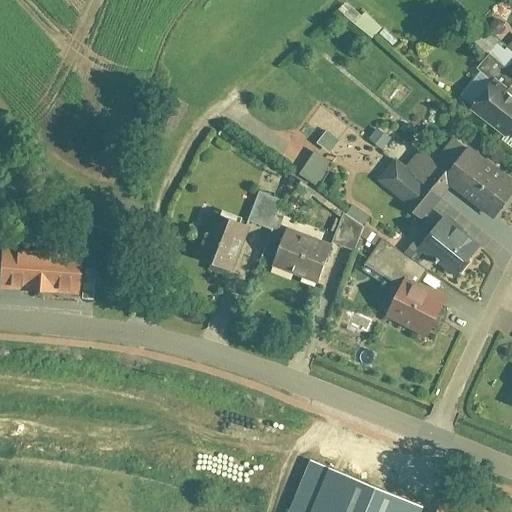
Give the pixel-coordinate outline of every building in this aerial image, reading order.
[(511,77),(502,71),(474,110),(511,137),(511,77)] [(511,173),(478,147),(449,183),(499,222),(511,204),(511,173)] [(398,167),(383,188),(415,210),(430,189),(398,167)] [(271,230),(281,201),(260,194),(250,223),(271,230)] [(197,262),(233,275),(250,228),(214,215),(197,262)] [(448,218),(422,253),(461,281),(487,245),(448,218)] [(294,230),(279,267),(323,285),(338,247),(294,230)] [(2,250),(0,280),(0,284),(78,291),(80,256),(2,250)] [(407,287),(390,318),(432,342),(449,310),(407,287)] [(313,462),(292,511),(428,511),(430,509),(313,462)]
